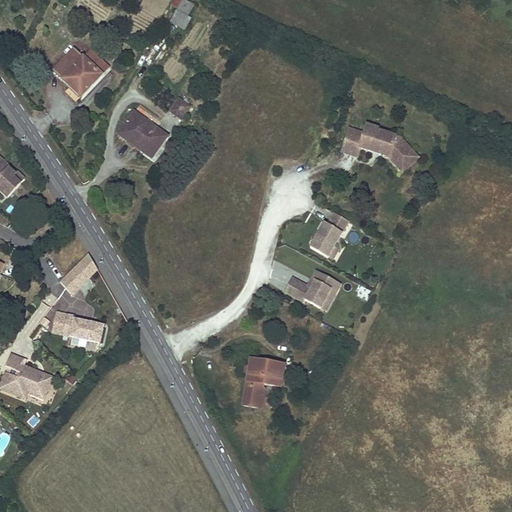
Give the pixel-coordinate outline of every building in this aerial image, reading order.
[(185,0),(182,0),(170,22),(185,30),(192,18),(188,16),(194,5),(185,0)] [(54,71),(82,97),(109,68),(91,51),(84,59),(74,49),(54,71)] [(181,120),(190,107),(179,100),(170,112),(181,120)] [(167,137),(134,113),(118,134),(152,158),(167,137)] [(375,138),(377,131),(378,129),(367,126),(364,134),(375,138)] [(402,172),(418,158),(400,138),(377,131),(375,138),(364,134),(350,129),(342,152),(358,157),(361,148),(371,152),(372,149),(380,151),(379,154),(389,157),(402,172)] [(15,174),(9,169),(11,168),(3,161),(0,164),(0,191),(4,196),(9,191),(13,193),(21,184),(13,178),(16,175),(15,174)] [(25,179),(17,172),(15,174),(16,175),(13,178),(21,184),(25,179)] [(23,186),(15,191),(19,198),(27,192),(23,186)] [(310,248),(328,258),(334,247),(349,222),(335,214),(328,225),(325,223),(310,248)] [(328,258),(332,261),(338,250),(334,247),(328,258)] [(89,254),(60,282),(71,294),(97,269),(89,254)] [(308,287),(292,279),(285,293),(304,304),(305,301),(320,309),(326,300),(331,303),(341,285),(316,272),(312,280),(315,282),(311,289),(308,287)] [(83,296),(95,286),(91,280),(78,291),(83,296)] [(331,303),(326,300),(320,309),(326,313),(331,303)] [(100,344),(104,327),(74,320),(75,317),(57,313),(52,333),(100,344)] [(47,394),(53,378),(43,374),(42,376),(37,374),(38,372),(24,366),(27,361),(11,355),(6,367),(21,373),(19,379),(5,374),(0,387),(0,389),(26,400),(28,394),(31,387),(47,394)] [(249,374),(243,406),(257,409),(261,385),(265,386),(263,397),(274,399),(276,387),(280,388),(284,366),(251,360),(250,368),(249,374)] [(73,385),(77,380),(70,375),(66,379),(73,385)] [(44,400),(47,394),(31,387),(28,394),(44,400)]
